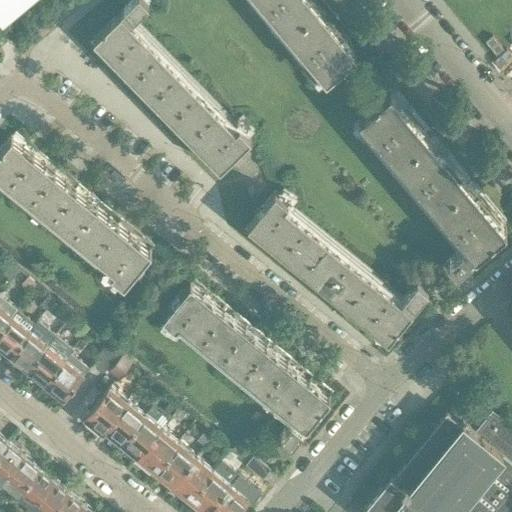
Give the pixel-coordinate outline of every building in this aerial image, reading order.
[(0,0),(0,10),(1,12),(15,0),(0,0)] [(131,18),(134,15),(148,1),(147,0),(128,0),(93,35),(94,36),(90,40),(215,168),(219,164),(220,165),(251,134),(239,122),(235,126),(131,18)] [(323,0),(263,0),(326,74),(357,48),(356,47),(361,44),(323,0)] [(359,113),(360,114),(466,241),(447,257),(456,268),(506,226),(390,87),(359,113)] [(16,129),(12,134),(11,133),(0,146),(0,173),(114,267),(111,271),(124,281),(151,248),(150,247),(154,243),(16,129)] [(275,188),(258,209),(248,222),(245,227),(383,340),(387,336),(388,336),(428,287),(417,278),(401,297),(285,203),(288,199),(275,188)] [(2,271),(11,278),(20,268),(11,260),(2,271)] [(29,291),(37,282),(28,274),(21,282),(25,286),(25,287),(29,291)] [(194,276),(191,280),(190,279),(162,313),(176,323),(179,320),(295,414),(279,434),(290,443),(330,394),(329,393),(333,389),(194,276)] [(43,300),(48,305),(55,297),(50,292),(43,300)] [(0,302),(0,326),(12,312),(0,302)] [(61,315),(66,319),(73,311),(68,307),(61,315)] [(12,312),(0,326),(0,343),(10,351),(30,327),(12,312)] [(76,331),(81,335),(89,325),(84,321),(76,331)] [(30,327),(10,351),(27,366),(48,341),(30,327)] [(44,380),(65,355),(69,350),(52,336),(48,341),(27,366),(44,380)] [(91,361),(102,369),(119,349),(108,340),(91,361)] [(63,395),(84,371),(89,364),(70,349),(69,350),(65,355),(44,380),(63,395)] [(123,351),(109,368),(119,377),(133,360),(123,351)] [(157,395),(160,392),(165,386),(154,377),(147,387),(157,395)] [(85,413),(102,428),(103,428),(104,426),(104,425),(128,396),(111,382),(85,413)] [(128,396),(104,425),(104,426),(110,430),(110,434),(119,442),(145,410),(128,396)] [(171,401),(165,408),(171,413),(173,412),(177,406),(171,401)] [(177,406),(173,412),(179,417),(184,410),(178,405),(177,406)] [(391,471),(377,488),(362,506),(370,511),(511,511),(511,424),(492,408),(476,428),(463,417),(460,420),(447,408),(394,474),(391,471)] [(145,410),(119,442),(128,449),(132,449),(138,454),(163,424),(145,410)] [(163,424),(138,454),(144,458),(144,462),(153,469),(179,438),(163,424)] [(216,428),(210,435),(215,440),(221,433),(216,428)] [(7,437),(0,446),(0,480),(4,476),(17,487),(38,462),(7,437)] [(179,438),(153,469),(163,477),(166,477),(172,481),(196,451),(179,438)] [(196,451),(172,481),(178,486),(178,490),(188,498),(214,466),(196,451)] [(270,468),(253,453),(245,462),(262,477),(270,468)] [(68,487),(38,462),(17,487),(33,499),(26,507),(32,511),(47,511),(48,511),(68,487)] [(214,466),(188,498),(197,505),(201,504),(206,509),(230,480),(214,466)] [(230,480),(206,509),(204,511),(205,511),(233,511),(248,494),(230,480)] [(98,511),(68,487),(48,511),(47,511),(98,511)]
